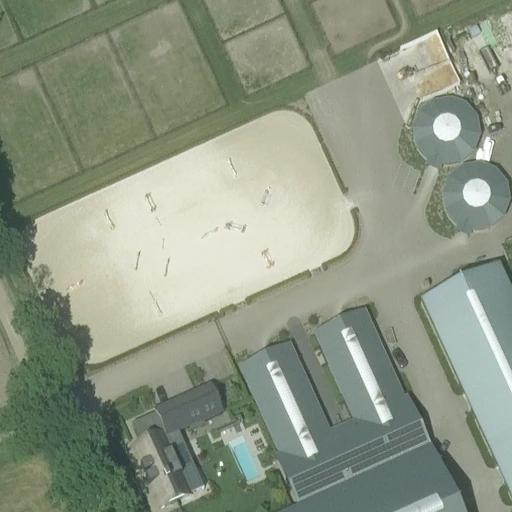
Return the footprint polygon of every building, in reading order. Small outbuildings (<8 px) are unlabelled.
[(434,33),(382,57),(391,77),(397,74),(402,86),(398,88),(407,106),(457,83),(434,33)] [(465,222),(473,237),(503,220),(497,209),(508,203),(486,163),(434,193),(454,228),(465,222)] [(511,303),(497,270),(421,305),(511,506),(511,303)] [(283,351),(243,369),(285,461),(276,465),(297,511),(428,452),(408,405),(400,409),(358,317),(318,335),(360,427),(325,443),(283,351)] [(155,511),(160,511),(185,501),(177,482),(179,481),(166,454),(180,448),(175,438),(217,419),(205,392),(152,416),(153,419),(128,430),(138,452),(130,456),(155,511)] [(297,511),(296,511),(455,511),(428,452),(297,511)]
